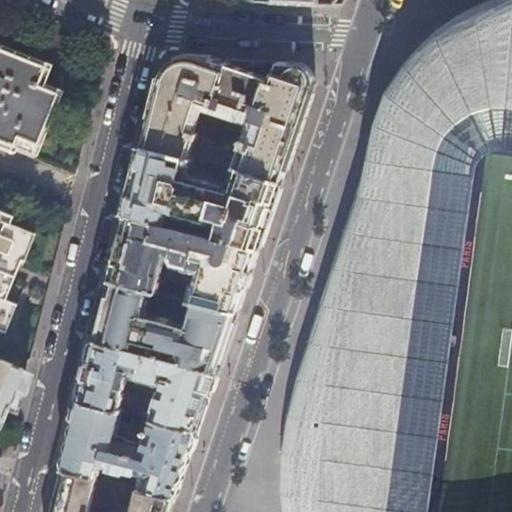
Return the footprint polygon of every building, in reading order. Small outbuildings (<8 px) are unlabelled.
[(252,0),(255,4),(333,8),(338,1),(337,0),(252,0)] [(511,511),(511,0),(488,0),(459,15),(438,29),(422,45),(415,53),(408,62),(391,91),(330,273),(304,357),(289,410),(287,424),(283,449),(282,493),(284,511),(511,511)] [(0,148),(6,150),(10,141),(30,149),(51,97),(31,88),(38,71),(0,55),(0,148)] [(234,169),(280,185),(299,128),(314,85),(313,77),(311,73),(308,70),(300,66),(277,64),(271,82),(210,61),(208,64),(193,60),(192,62),(185,62),(180,64),(174,67),(169,71),(166,76),(163,81),(161,81),(144,149),(190,161),(198,135),(194,134),(203,105),(253,123),(250,132),(245,131),(243,137),(239,136),(238,139),(240,140),(239,142),(237,142),(235,145),(240,147),(232,167),(234,168),(234,169)] [(203,237),(258,252),(270,216),(280,185),(234,169),(233,172),(228,185),(223,188),(190,179),(186,174),(188,167),(190,167),(192,161),(190,161),(144,149),(136,181),(127,217),(169,228),(173,213),(218,225),(216,229),(206,226),(203,237)] [(0,321),(6,307),(0,303),(0,290),(0,291),(5,279),(0,277),(0,261),(1,259),(14,264),(25,237),(0,226),(0,218),(0,217),(0,321)] [(194,303),(237,314),(252,269),(258,252),(203,237),(169,228),(127,217),(119,248),(110,281),(151,292),(158,294),(163,276),(158,275),(164,251),(173,253),(172,258),(175,264),(198,270),(195,283),(193,284),(188,302),(194,303)] [(158,294),(151,292),(110,281),(102,312),(95,342),(139,354),(142,344),(181,354),(178,364),(217,374),(227,344),(237,314),(194,303),(188,302),(158,294)] [(153,422),(197,433),(213,387),(217,374),(178,364),(139,354),(95,342),(79,403),(121,413),(123,406),(120,405),(129,370),(167,379),(163,391),(160,390),(152,411),(155,412),(152,421),(153,422)] [(19,397),(24,378),(0,368),(0,412),(1,411),(14,416),(19,397)] [(139,490),(175,500),(186,466),(197,433),(153,422),(148,442),(140,445),(126,442),(125,439),(120,438),(117,440),(115,436),(121,413),(79,403),(62,470),(96,479),(100,467),(111,470),(124,473),(128,472),(130,472),(142,476),(138,490),(139,490)] [(100,467),(96,479),(97,479),(108,482),(111,470),(100,467)] [(170,511),(175,500),(139,490),(133,511),(89,511),(97,479),(96,479),(62,470),(51,511),(170,511)] [(126,487),(138,490),(142,476),(130,472),(126,487)]
